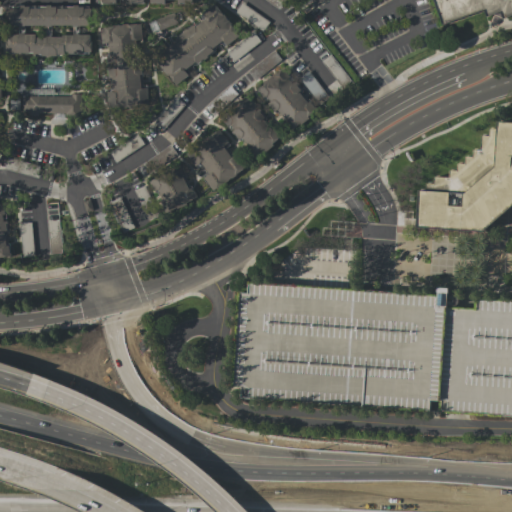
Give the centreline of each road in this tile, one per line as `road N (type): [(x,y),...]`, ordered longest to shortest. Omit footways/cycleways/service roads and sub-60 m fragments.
road 1 (motorway): [(480,476),(223,470),(0,415)]
road 2 (motorway): [(480,476),(220,443),(180,427)]
road 3 (motorway): [(222,511),(117,430),(27,390)]
road 4 (secondary): [(346,166),(421,116),(511,79)]
road 5 (secondary): [(110,305),(166,287),(270,225)]
road 6 (secondary): [(241,209),(176,247),(104,275)]
road 7 (secondary): [(459,67),(329,141)]
road 8 (motorway): [(180,427),(135,383),(110,305)]
